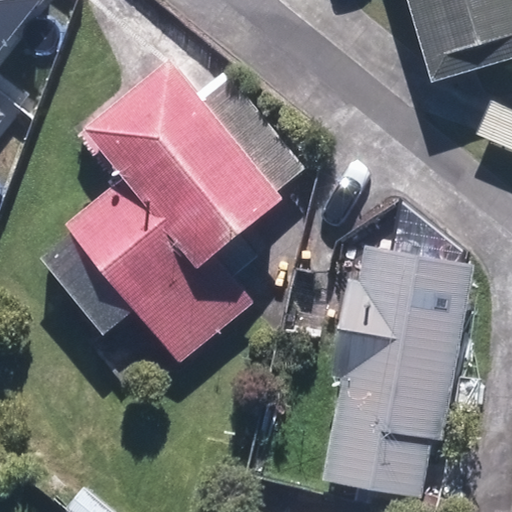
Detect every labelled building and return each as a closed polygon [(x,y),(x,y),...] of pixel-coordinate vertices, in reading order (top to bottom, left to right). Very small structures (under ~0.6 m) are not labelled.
[(0,0),(0,52),(42,0),(0,0)] [(511,0),(406,0),(433,86),(511,62),(511,0)] [(302,170),(225,77),(197,100),(165,62),(74,136),(113,184),(63,224),(69,231),(37,256),(101,334),(133,308),(179,363),(252,303),(213,255),(279,201),(273,193),(302,170)] [(0,133),(19,111),(0,95),(0,133)] [(441,441),(473,268),(364,248),(358,283),(350,281),(332,377),(339,379),(320,480),(419,498),(430,439),(441,441)] [(111,511),(84,489),(65,510),(67,511),(111,511)]
